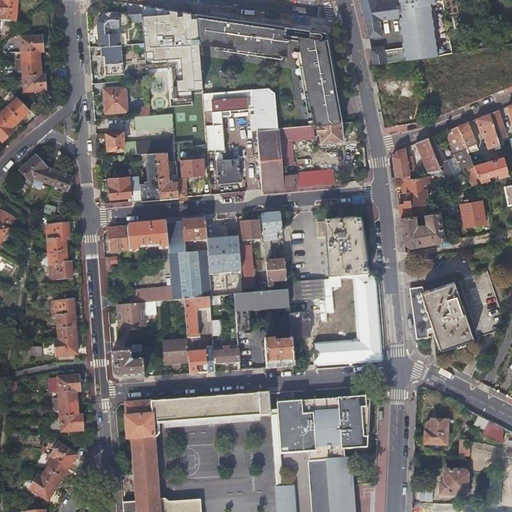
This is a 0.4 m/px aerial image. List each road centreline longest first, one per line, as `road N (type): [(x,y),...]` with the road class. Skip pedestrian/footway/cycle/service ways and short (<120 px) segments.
road 1 (residential): [(396,374),(101,394)]
road 2 (residential): [(91,220),(378,191)]
road 3 (secondary): [(396,374),(378,191)]
road 4 (residential): [(101,394),(91,220)]
road 5 (residential): [(201,0),(348,13)]
road 6 (residential): [(375,148),(511,96)]
road 7 (secondary): [(375,148),(348,13)]
road 8 (secondary): [(393,511),(396,374)]
road 9 (residential): [(396,374),(428,375),(511,416)]
